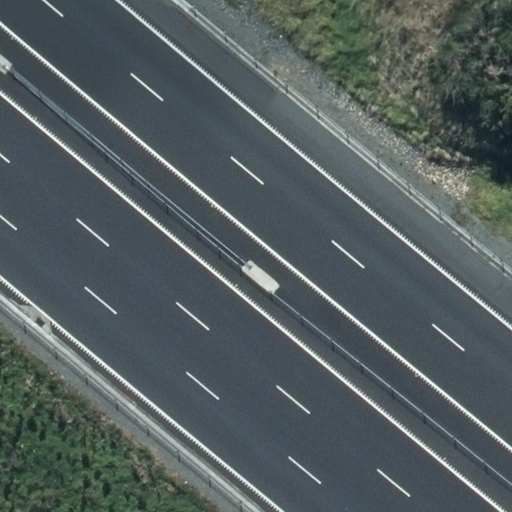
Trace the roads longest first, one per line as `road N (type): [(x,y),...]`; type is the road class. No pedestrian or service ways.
road 1 (motorway): [(425,511),(0,143)]
road 2 (motorway): [(101,0),(511,349)]
